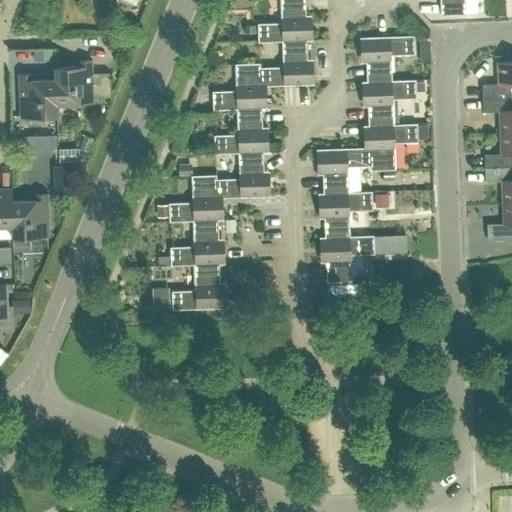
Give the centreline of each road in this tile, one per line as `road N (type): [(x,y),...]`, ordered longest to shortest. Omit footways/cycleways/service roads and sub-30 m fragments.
road 1 (residential): [(335,506),(332,381),(299,339),(292,156),(337,82),(335,20),(390,0)]
road 2 (residential): [(457,466),(443,71),(455,45),(511,33)]
road 3 (tertiary): [(39,359),(185,0)]
road 4 (residential): [(128,435),(308,507),(335,506)]
road 5 (residential): [(343,506),(417,503),(445,489),(457,466)]
